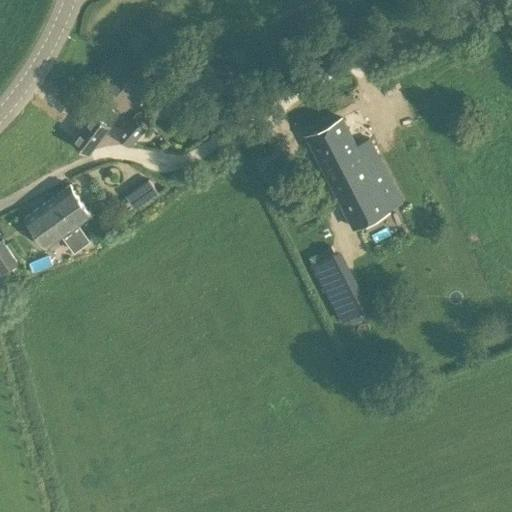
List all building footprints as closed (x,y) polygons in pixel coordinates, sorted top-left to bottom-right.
[(117,56),(98,78),(113,91),(133,67),(117,56)] [(192,58),(174,70),(216,96),(227,80),(192,58)] [(108,121),(117,110),(104,100),(95,111),(108,121)] [(200,132),(214,123),(193,110),(185,123),(200,132)] [(95,111),(73,139),(89,151),(110,123),(108,121),(95,111)] [(402,202),(369,137),(356,143),(342,116),(306,134),(354,227),(402,202)] [(132,118),(117,133),(130,144),(145,129),(132,118)] [(71,183),(24,217),(46,246),(92,213),(71,183)] [(136,207),(151,196),(142,183),(127,194),(136,207)] [(0,266),(3,271),(19,260),(3,237),(0,239),(0,266)] [(340,248),(310,264),(340,321),(371,305),(340,248)]
